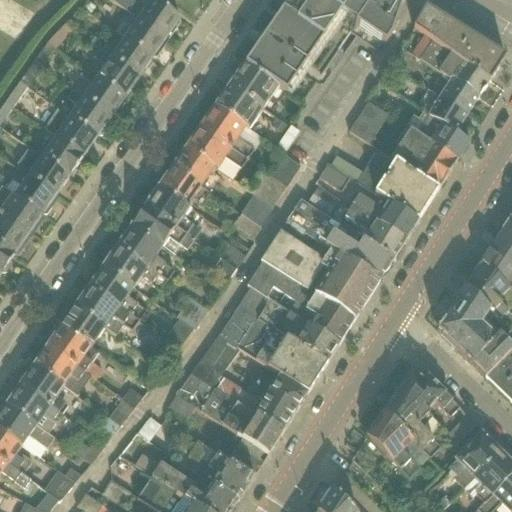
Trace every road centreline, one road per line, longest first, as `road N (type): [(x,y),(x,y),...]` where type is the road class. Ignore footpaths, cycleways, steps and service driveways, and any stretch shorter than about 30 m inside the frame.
road 1 (residential): [(0,347),(244,0)]
road 2 (tertiary): [(272,511),(396,319)]
road 3 (tertiary): [(396,319),(511,142)]
road 4 (residential): [(511,430),(396,319)]
